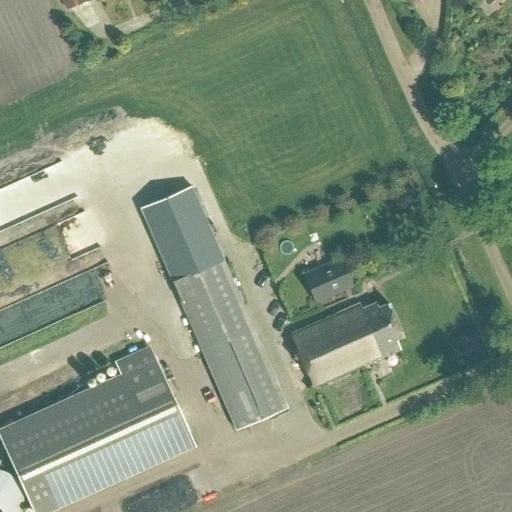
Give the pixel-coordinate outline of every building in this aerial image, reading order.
[(171,283),(235,431),(286,410),(222,262),(171,283)] [(349,267),(317,281),(329,305),(359,291),(349,267)] [(361,310),(360,306),(289,338),(313,391),(399,353),(393,341),(400,338),(386,306),(376,310),(374,305),(361,310)] [(28,307),(0,319),(0,345),(38,329),(28,307)] [(0,440),(19,482),(22,490),(31,511),(50,511),(194,448),(149,345),(114,361),(120,375),(0,428),(0,440)] [(7,376),(0,379),(0,409),(18,401),(7,376)] [(188,511),(251,488),(244,469),(132,511),(188,511)]
